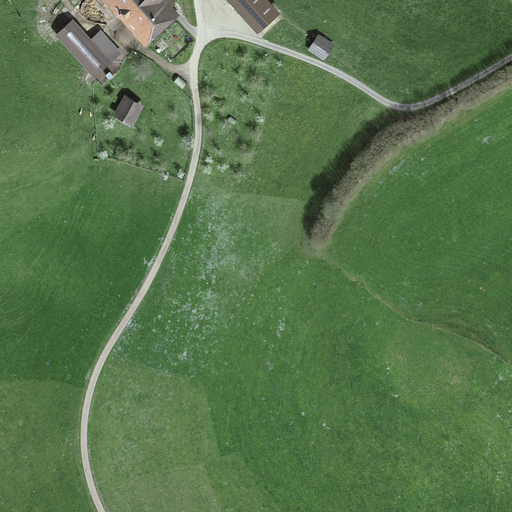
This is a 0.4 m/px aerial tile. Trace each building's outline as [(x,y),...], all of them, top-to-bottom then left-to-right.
[(105,0),(142,40),(171,13),(158,0),(105,0)] [(215,0),(225,10),(235,0),(215,0)] [(60,37),(92,71),(107,57),(110,60),(119,52),(100,30),(90,39),(76,23),(60,37)] [(329,51),(332,45),(318,37),(316,40),(312,47),(327,55),(329,51)] [(144,105),(129,96),(117,116),(135,127),(139,120),(136,119),(144,105)]
